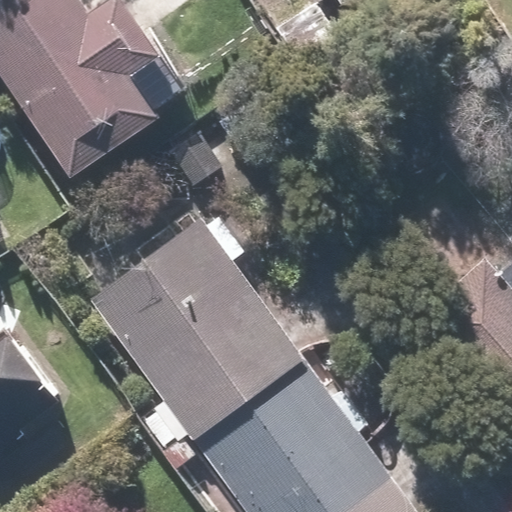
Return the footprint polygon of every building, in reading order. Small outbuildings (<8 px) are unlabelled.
[(112,0),(0,0),(0,41),(96,167),(205,83),(141,0),(112,0)] [(256,143),(233,114),(186,153),(209,181),(256,143)] [(435,511),(193,185),(80,269),(261,511),(435,511)] [(511,266),(511,267),(490,245),(424,312),(511,400),(511,266)] [(0,441),(71,388),(21,322),(0,337),(0,441)]
